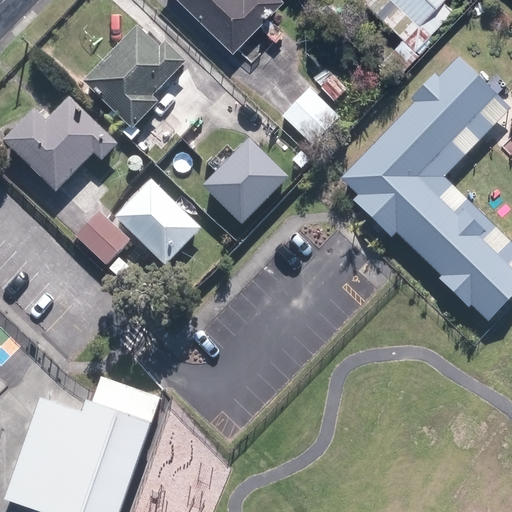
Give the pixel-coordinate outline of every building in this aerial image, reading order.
[(243,52),(265,73),(294,46),(271,23),(289,7),(282,0),(185,0),(240,55),(243,52)] [(376,0),(371,6),(422,53),(447,26),(437,17),(452,0),(376,0)] [(110,107),(139,134),(165,106),(159,101),(193,66),(172,47),(167,53),(145,31),(91,87),(104,100),(105,98),(112,105),(110,107)] [(511,106),(511,98),(466,53),(341,181),(489,324),(511,300),(511,233),(448,172),(511,106)] [(320,84),(341,105),(352,95),(331,73),(320,84)] [(209,118),(239,147),(263,122),(233,93),(209,118)] [(287,121),(316,150),(345,121),(315,93),(287,121)] [(11,146),(63,197),(101,159),(108,166),(125,149),(78,102),(54,126),(42,114),(11,146)] [(249,220),(288,175),(254,145),(215,190),(249,220)] [(122,222),(171,270),(208,233),(159,185),(122,222)] [(83,241),(111,268),(134,244),(105,217),(83,241)] [(114,273),(126,283),(136,272),(125,261),(114,273)] [(8,496),(52,511),(128,511),(161,422),(159,421),(167,397),(109,375),(94,415),(44,397),(8,496)]
